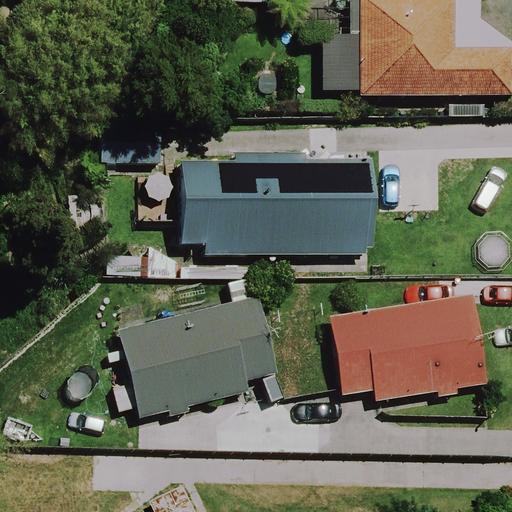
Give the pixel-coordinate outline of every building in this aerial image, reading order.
[(357,96),(510,96),(510,92),(511,92),(511,45),(477,19),(477,0),(346,0),(347,35),(320,35),(320,91),(357,91),(357,96)] [(370,245),(369,159),(302,160),(302,152),(230,153),(230,161),(177,161),(178,247),(199,247),(200,256),(362,254),(362,245),(370,245)] [(469,295),(326,317),(339,397),(370,392),(372,402),(435,392),(436,398),(455,395),(454,389),(483,385),(469,295)] [(256,297),(114,331),(135,419),(247,392),(244,382),(275,375),(256,297)] [(149,496),(148,459),(94,461),(95,497),(149,496)] [(198,511),(184,483),(151,498),(158,511),(156,511),(198,511)]
